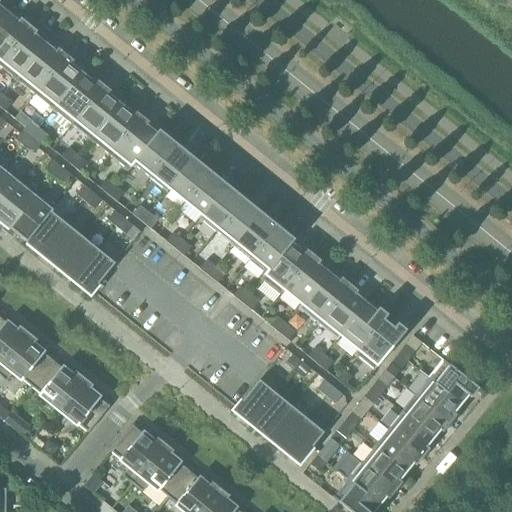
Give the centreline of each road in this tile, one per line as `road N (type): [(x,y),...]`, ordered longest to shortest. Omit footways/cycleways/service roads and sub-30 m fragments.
road 1 (residential): [(62,0),(511,365)]
road 2 (secondary): [(140,0),(511,299)]
road 3 (secondary): [(511,208),(256,0)]
